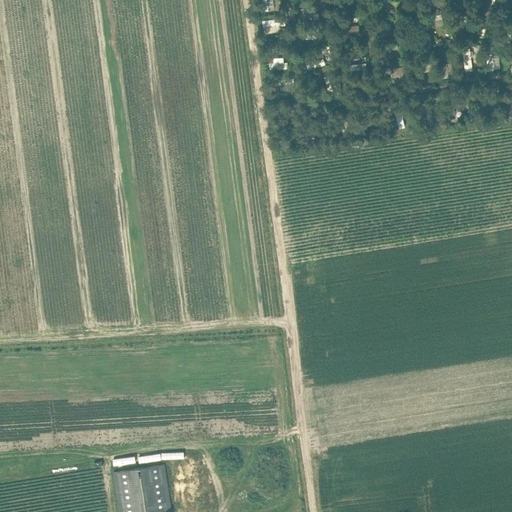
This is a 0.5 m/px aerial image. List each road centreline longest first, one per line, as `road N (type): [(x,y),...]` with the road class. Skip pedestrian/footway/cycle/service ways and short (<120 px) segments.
road 1 (track): [(238,0),(311,511)]
road 2 (residential): [(353,101),(320,108),(304,102),(286,0)]
